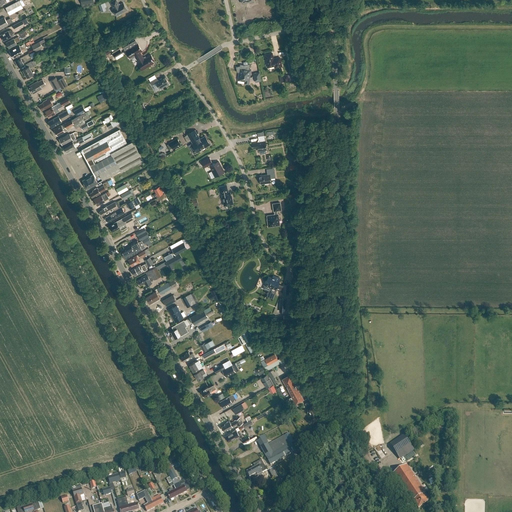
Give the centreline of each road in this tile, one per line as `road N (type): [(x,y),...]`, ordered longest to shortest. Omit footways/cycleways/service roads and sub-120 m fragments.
road 1 (secondary): [(256,511),(0,49)]
road 2 (unclassified): [(206,491),(0,119)]
road 3 (residential): [(341,265),(288,264),(269,251),(232,148),(182,70)]
road 4 (unclassified): [(341,265),(334,27)]
road 5 (unclassified): [(330,412),(348,373),(341,265)]
